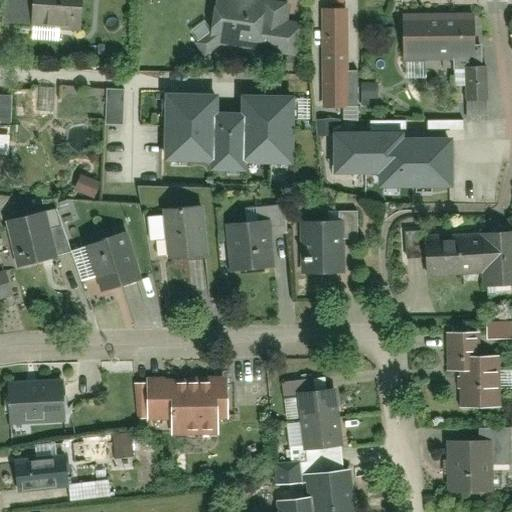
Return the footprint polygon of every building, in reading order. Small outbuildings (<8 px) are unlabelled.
[(58,32),(81,33),(83,0),(35,0),(35,4),(34,29),(33,43),(58,44),(58,32)] [(227,0),(219,0),(215,33),(196,47),(206,60),(221,49),(301,61),(306,28),(290,26),(292,10),(227,0)] [(7,28),(34,29),(35,4),(8,3),(7,28)] [(349,13),(323,13),(324,114),(345,114),(345,122),(359,122),(359,75),(350,75),(349,13)] [(426,81),(426,65),(479,63),(477,17),(405,19),(406,65),(406,81),(426,81)] [(246,177),(246,168),(293,169),(294,103),(242,102),(241,122),(218,121),(218,102),(167,101),(166,167),(211,167),(211,176),(246,177)] [(401,134),(333,134),(332,178),(381,179),(381,187),(450,188),(450,141),(401,141),(401,134)] [(163,216),(167,262),(208,258),(204,212),(163,216)] [(6,223),(16,267),(55,259),(45,215),(6,223)] [(300,226),(301,278),(345,276),(344,225),(300,226)] [(227,229),(229,274),(276,272),(273,226),(227,229)] [(511,234),(427,239),(429,281),(483,279),(483,290),(511,288),(511,234)] [(127,237),(84,251),(99,296),(142,282),(127,237)] [(476,337),(446,338),(447,376),(461,376),(462,413),(496,412),(496,362),(477,362),(476,337)] [(222,441),(221,424),(231,424),(230,382),(151,383),(151,387),(152,421),(152,426),(176,425),(176,442),(222,441)] [(9,388),(12,429),(65,426),(63,385),(9,388)] [(152,421),(151,387),(139,388),(140,421),(152,421)] [(335,394),(296,398),(303,452),(341,449),(335,394)] [(486,445),(446,446),(449,496),(489,495),(486,445)] [(64,462),(13,467),(17,496),(67,491),(64,462)] [(353,511),(351,478),(305,481),(306,501),(306,511),(353,511)] [(306,511),(306,501),(276,503),(277,511),(306,511)]
